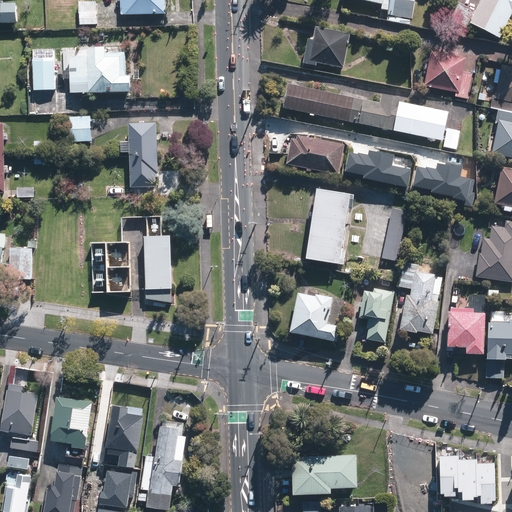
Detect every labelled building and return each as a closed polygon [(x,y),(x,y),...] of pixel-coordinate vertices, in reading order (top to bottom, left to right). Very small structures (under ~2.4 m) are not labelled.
[(0,0),(0,22),(24,23),(24,11),(23,0),(11,1),(10,0),(0,0)] [(125,0),(125,14),(170,13),(169,0),(125,0)] [(413,0),(388,0),(386,17),(411,20),(413,0)] [(511,0),(479,0),(473,12),(456,4),(447,21),(466,30),(467,27),(496,41),(509,15),(511,16),(511,0)] [(99,1),(82,1),(82,13),(83,14),(83,24),(100,23),(99,1)] [(348,36),(313,29),(310,42),(305,41),(301,66),(313,68),(314,65),(342,70),(348,36)] [(82,45),(79,49),(64,49),(65,70),(73,70),(73,93),(138,92),(137,73),(130,73),(130,52),(125,52),(124,47),(89,47),(87,45),(82,45)] [(464,59),(429,52),(422,88),(454,94),(454,98),(466,100),(470,75),(462,74),(464,59)] [(58,57),(34,58),(36,90),(59,89),(58,57)] [(511,69),(499,67),(493,97),(491,97),(488,110),(496,111),(494,123),(496,124),(490,155),(511,159),(511,69)] [(377,104),(285,87),(280,111),(357,125),(357,126),(441,142),(446,114),(402,105),(403,100),(379,96),(377,104)] [(94,115),(68,116),(70,142),(96,141),(94,115)] [(0,191),(10,192),(9,171),(12,171),(12,164),(9,164),(8,138),(12,138),(12,131),(8,131),(8,121),(0,121),(0,191)] [(161,121),(133,122),(135,185),(161,185),(160,176),(162,176),(162,172),(163,172),(161,121)] [(459,132),(446,130),(442,148),(456,151),(459,132)] [(288,141),(283,166),(305,170),(304,173),(309,174),(310,171),(338,177),(343,147),(294,138),(294,142),(288,141)] [(45,140),(36,140),(36,163),(45,163),(45,140)] [(511,172),(499,170),(491,205),(511,209),(511,172)] [(430,181),(410,178),(407,193),(427,196),(430,181)] [(129,185),(108,184),(107,195),(128,196),(129,185)] [(37,186),(20,186),(20,197),(37,197),(37,186)] [(313,191),(302,262),(336,266),(348,194),(318,189),(313,191)] [(406,212),(390,208),(380,259),(396,263),(406,212)] [(479,255),(478,255),(474,278),(511,284),(511,222),(505,221),(503,230),(490,228),(488,240),(481,239),(479,255)] [(30,224),(17,224),(17,237),(30,237),(30,224)] [(0,269),(6,270),(11,231),(0,229),(0,269)] [(172,292),(170,236),(143,237),(145,292),(172,292)] [(16,245),(13,246),(12,278),(34,278),(35,276),(36,246),(16,245)] [(407,297),(404,296),(397,331),(414,335),(415,333),(430,336),(438,296),(431,294),(435,276),(412,272),(407,297)] [(393,293),(373,289),(372,292),(363,290),(361,303),(359,303),(358,308),(360,308),(357,319),(366,321),(364,330),(367,331),(364,341),(382,344),(393,293)] [(499,290),(487,290),(486,301),(498,301),(499,290)] [(311,298),(296,295),(287,335),(335,343),(338,328),(325,326),(331,299),(312,295),(311,298)] [(448,314),(446,314),(445,349),(463,350),(463,355),(481,356),(483,315),(471,315),(472,310),(448,310),(448,314)] [(487,325),(485,325),(484,341),(484,360),(484,362),(486,362),(484,379),(502,380),(503,371),(503,360),(511,360),(511,321),(507,321),(507,323),(487,322),(487,325)] [(10,387),(5,429),(38,433),(43,391),(28,389),(28,384),(13,382),(13,388),(10,387)] [(98,399),(62,393),(55,438),(78,442),(77,445),(91,447),(98,399)] [(116,407),(110,445),(111,445),(110,450),(126,453),(125,462),(141,465),(144,450),(145,450),(148,414),(146,413),(147,408),(118,403),(117,407),(116,407)] [(165,419),(161,456),(149,454),(144,487),(156,489),(154,504),(176,508),(179,483),(185,484),(191,435),(185,435),(187,422),(165,419)] [(36,439),(16,436),(14,446),(34,450),(36,439)] [(361,484),(361,452),(299,453),(299,489),(337,489),(337,484),(361,484)] [(33,458),(13,454),(11,465),(31,468),(33,458)] [(421,459),(394,459),(394,511),(429,511),(430,495),(438,495),(438,463),(421,464),(421,459)] [(86,466),(62,463),(59,479),(50,486),(53,490),(49,490),(45,511),(76,511),(77,509),(78,509),(81,493),(82,494),(86,466)] [(16,485),(10,484),(7,510),(24,511),(30,511),(31,511),(32,511),(34,500),(32,499),(35,474),(31,473),(22,473),(20,484),(16,484),(16,485)] [(473,492),(452,500),(452,511),(488,511),(489,492),(473,492)] [(375,511),(375,502),(345,502),(344,511),(375,511)]
